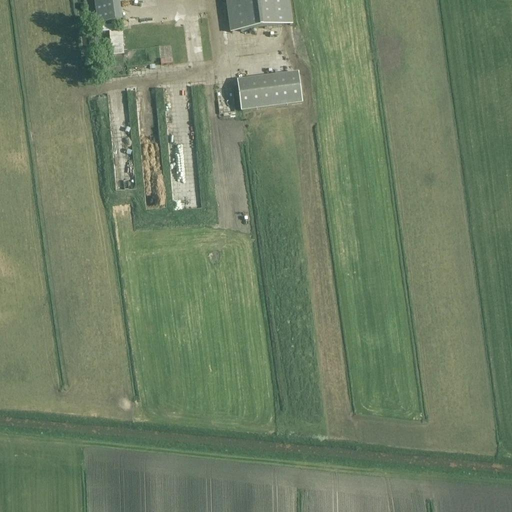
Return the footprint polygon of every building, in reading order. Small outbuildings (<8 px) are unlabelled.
[(93,0),(97,23),(121,20),(117,0),(93,0)] [(226,0),(231,34),(291,26),(287,0),(226,0)] [(134,24),(128,25),(127,21),(122,21),(125,50),(136,49),(134,24)] [(110,56),(123,55),(122,31),(115,32),(115,26),(102,27),(102,33),(109,33),(110,56)] [(237,82),(241,112),(302,104),(298,74),(237,82)] [(176,192),(175,192),(175,186),(170,178),(162,178),(159,173),(171,167),(170,164),(181,163),(176,90),(173,84),(166,84),(169,136),(150,137),(148,119),(154,116),(148,116),(146,86),(137,86),(142,151),(125,152),(126,162),(129,167),(129,172),(154,171),(156,203),(177,201),(176,192)]
